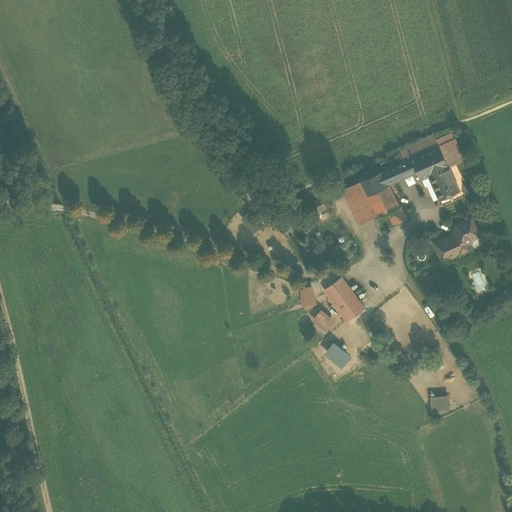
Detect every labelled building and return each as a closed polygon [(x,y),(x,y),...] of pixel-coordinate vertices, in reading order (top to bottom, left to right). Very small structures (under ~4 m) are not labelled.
[(434,133),(376,159),(381,171),(387,182),(387,181),(416,169),(420,179),(429,175),(449,166),(434,133)] [(449,166),(429,175),(439,198),(459,189),(449,166)] [(381,171),(360,180),(378,216),(400,206),(387,181),(387,182),(381,171)] [(378,216),(360,180),(342,189),(360,225),(378,216)] [(317,213),(326,207),(320,198),(311,205),(317,213)] [(252,212),(243,219),(254,231),(262,224),(252,212)] [(456,229),(454,234),(452,235),(451,237),(448,236),(434,243),(443,261),(458,254),(460,255),(471,250),(472,248),(470,243),(472,238),(479,235),(471,217),(456,223),(458,228),(456,229)] [(365,308),(341,276),(324,289),(347,321),(365,308)] [(315,302),(313,287),(302,289),(304,304),(315,302)] [(334,321),(321,311),(314,319),(328,330),(334,321)] [(351,356),(336,342),(327,352),(343,366),(351,356)] [(434,410),(450,409),(449,396),(433,397),(434,410)]
